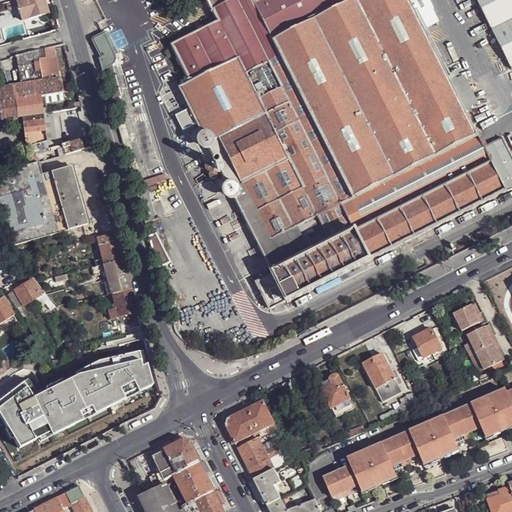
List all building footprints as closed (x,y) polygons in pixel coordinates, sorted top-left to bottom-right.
[(6,4),(8,10),(18,8),(21,21),(47,14),(43,0),(16,0),(16,1),(6,4)] [(287,303),(506,192),(483,146),(475,129),(466,112),(448,77),(445,69),(419,18),(413,6),(409,0),(206,0),(218,23),(171,46),(190,83),(179,89),(190,111),(197,125),(204,139),(206,138),(210,139),(212,143),(219,140),(242,185),(270,241),(296,228),(309,254),(272,273),(273,275),(285,300),(287,303)] [(511,0),(476,0),(492,31),(510,67),(511,69),(511,0)] [(103,57),(113,52),(104,35),(103,35),(100,36),(94,39),(103,57)] [(49,59),(54,46),(37,50),(39,60),(49,59)] [(54,46),(49,59),(52,80),(59,79),(54,46)] [(20,85),(42,82),(39,60),(37,50),(16,56),(20,85)] [(100,59),(103,70),(111,66),(113,65),(113,64),(115,60),(115,56),(113,52),(103,57),(100,59)] [(42,82),(52,80),(49,59),(39,60),(42,82)] [(112,101),(120,99),(111,66),(103,70),(111,101),(112,101)] [(448,77),(466,112),(478,106),(460,71),(448,77)] [(63,93),(59,79),(52,80),(42,82),(44,97),(63,93)] [(0,120),(20,118),(42,115),(42,110),(40,98),(44,97),(42,82),(20,85),(0,88),(0,120)] [(120,99),(112,101),(124,146),(133,143),(120,99)] [(43,122),(46,142),(54,141),(51,114),(46,115),(45,109),(42,110),(42,115),(43,122)] [(197,125),(190,111),(177,117),(184,132),(197,125)] [(22,133),(34,131),(34,123),(43,122),(42,115),(20,118),(22,133)] [(34,131),(22,133),(24,148),(46,142),(43,122),(34,123),(34,131)] [(73,153),(92,147),(89,137),(69,142),(73,153)] [(212,143),(210,139),(206,138),(204,139),(203,140),(201,144),(203,148),(207,149),(209,148),(211,147),(212,143)] [(483,146),(506,192),(511,188),(511,158),(501,138),(483,146)] [(212,143),(211,147),(209,148),(216,163),(218,162),(222,163),(224,166),(223,171),(221,172),(229,188),(231,186),(235,188),(242,185),(219,140),(212,143)] [(69,142),(62,145),(62,147),(64,155),(73,153),(69,142)] [(27,154),(30,165),(38,163),(35,152),(27,154)] [(87,225),(70,167),(41,175),(38,162),(38,163),(30,165),(0,172),(0,214),(9,247),(87,225)] [(222,163),(218,162),(216,163),(214,163),(213,167),(215,171),(219,172),(221,172),(223,171),(224,166),(222,163)] [(309,254),(296,228),(270,241),(242,185),(235,188),(237,192),(236,195),(233,197),(272,273),(309,254)] [(226,192),(228,196),(232,198),(233,197),(236,195),(237,192),(235,188),(231,186),(229,188),(227,188),(226,192)] [(150,191),(153,202),(160,200),(157,190),(150,191)] [(511,215),(496,224),(499,229),(511,221),(511,215)] [(477,233),(480,238),(488,234),(485,229),(477,233)] [(116,234),(97,239),(103,260),(104,265),(123,260),(116,234)] [(149,237),(157,269),(163,266),(170,262),(155,234),(149,237)] [(449,246),(441,249),(444,254),(451,251),(449,246)] [(123,260),(104,265),(103,266),(105,273),(111,294),(112,294),(131,289),(127,275),(123,260)] [(97,267),(92,268),(94,276),(105,273),(103,266),(97,267)] [(269,308),(285,300),(273,275),(256,284),(269,308)] [(62,276),(57,278),(73,304),(77,303),(62,276)] [(19,299),(23,307),(34,300),(40,296),(38,292),(30,280),(13,291),(19,299)] [(131,289),(112,294),(116,309),(118,317),(138,312),(131,289)] [(13,291),(6,295),(7,296),(9,300),(12,304),(19,299),(13,291)] [(46,294),(58,308),(62,307),(61,303),(58,304),(54,293),(46,294)] [(49,306),(52,303),(43,294),(42,295),(40,296),(46,303),(49,306)] [(40,296),(34,300),(39,307),(46,303),(40,296)] [(0,299),(0,324),(13,317),(2,299),(1,299),(0,299)] [(463,332),(484,322),(480,314),(477,315),(473,305),(455,314),(463,332)] [(108,311),(110,319),(118,317),(116,309),(108,311)] [(477,353),(493,345),(488,335),(492,333),(488,326),(468,335),(472,343),(477,353)] [(442,350),(432,330),(425,333),(426,336),(415,341),(408,344),(412,352),(414,351),(419,348),(424,359),(442,350)] [(497,343),(492,333),(488,335),(493,345),(497,343)] [(71,343),(72,343),(70,340),(63,343),(65,346),(67,351),(72,347),(71,343)] [(472,343),(467,345),(473,355),(477,353),(472,343)] [(493,345),(477,353),(482,364),(486,371),(489,369),(494,367),(502,363),(497,354),(500,352),(501,352),(497,343),(493,345)] [(419,348),(414,351),(419,361),(424,359),(419,348)] [(18,388),(0,401),(0,411),(3,416),(0,418),(7,431),(8,431),(11,429),(16,438),(13,439),(13,440),(19,450),(37,440),(40,439),(38,435),(47,431),(49,437),(57,433),(54,427),(69,420),(72,425),(80,421),(79,419),(90,413),(91,415),(98,412),(96,406),(111,399),(114,404),(121,400),(120,398),(146,385),(145,381),(148,380),(145,367),(142,368),(138,353),(93,363),(95,368),(73,379),(71,378),(57,385),(57,387),(42,395),(41,393),(32,397),(27,400),(21,388),(18,388)] [(477,353),(473,355),(478,366),(482,364),(477,353)] [(364,364),(383,404),(403,394),(398,385),(391,369),(384,354),(364,364)] [(3,365),(7,372),(12,369),(7,361),(3,365)] [(71,378),(73,379),(95,368),(93,363),(69,374),(71,378)] [(401,383),(394,368),(391,369),(398,385),(401,383)] [(351,400),(339,377),(338,377),(335,376),(332,378),(330,381),(332,384),(321,390),(331,410),(351,400)] [(457,385),(467,381),(464,376),(455,381),(457,385)] [(146,385),(120,398),(121,400),(150,386),(148,380),(145,381),(146,385)] [(24,382),(18,388),(21,388),(27,400),(32,397),(24,382)] [(41,393),(42,395),(57,387),(57,385),(55,382),(39,390),(41,393)] [(349,464),(322,476),(331,495),(358,483),(359,486),(376,478),(368,462),(374,460),(381,476),(398,468),(394,461),(418,451),(421,458),(435,451),(428,435),(433,433),(441,449),(455,442),(452,435),(479,423),(482,430),(496,423),(489,407),(494,405),(502,421),(511,416),(511,385),(505,388),(503,385),(346,457),(349,464)] [(419,402),(416,394),(403,400),(406,408),(419,402)] [(114,404),(111,399),(96,406),(98,412),(114,404)] [(274,425),(262,403),(242,412),(228,420),(226,427),(235,444),(254,435),(254,436),(260,433),(260,432),(270,427),(274,425)] [(352,405),(335,413),(336,416),(354,408),(352,405)] [(496,423),(498,428),(504,425),(502,421),(494,405),(489,407),(496,423)] [(511,416),(502,421),(504,425),(511,421),(511,416)] [(54,427),(57,433),(72,425),(69,420),(54,427)] [(342,431),(344,435),(363,427),(361,423),(342,431)] [(496,423),(482,430),(484,434),(498,428),(496,423)] [(16,438),(11,429),(8,431),(7,431),(4,433),(10,442),(13,440),(13,439),(16,438)] [(38,435),(40,439),(37,440),(38,442),(49,437),(47,431),(38,435)] [(435,451),(437,456),(443,453),(441,449),(433,433),(428,435),(435,451)] [(253,480),(273,469),(268,459),(264,453),(257,439),(238,449),(238,450),(246,465),(253,480)] [(276,447),(272,441),(265,445),(267,451),(264,453),(268,459),(279,453),(276,447)] [(200,465),(190,444),(183,442),(150,458),(163,482),(168,480),(173,477),(200,465)] [(455,442),(441,449),(443,453),(457,447),(455,442)] [(292,459),(283,443),(276,447),(279,453),(285,463),(292,459)] [(238,450),(234,452),(242,467),(246,465),(238,450)] [(435,451),(421,458),(423,462),(437,456),(435,451)] [(279,453),(268,459),(273,469),(285,463),(279,453)] [(376,478),(378,483),(383,480),(381,476),(374,460),(368,462),(376,478)] [(200,465),(173,477),(186,505),(194,500),(214,490),(200,465)] [(398,468),(381,476),(383,480),(400,473),(398,468)] [(263,499),(276,493),(273,487),(281,484),(273,469),(253,480),(263,499)] [(306,487),(300,475),(289,481),(295,493),(306,487)] [(376,478),(359,486),(361,490),(378,483),(376,478)] [(71,503),(84,497),(78,486),(65,493),(71,503)] [(140,499),(145,511),(183,511),(181,507),(176,509),(165,487),(140,499)] [(493,511),(511,511),(511,493),(510,487),(500,491),(501,495),(489,500),(493,511)] [(224,511),(214,491),(194,500),(199,510),(200,511),(224,511)] [(56,497),(62,508),(71,503),(65,493),(56,497)] [(276,493),(263,499),(267,507),(280,500),(276,493)] [(56,497),(33,508),(35,511),(63,511),(62,508),(56,497)] [(74,511),(91,511),(84,497),(71,503),(74,511)] [(319,511),(314,501),(285,511),(281,500),(267,507),(269,511),(319,511)]
